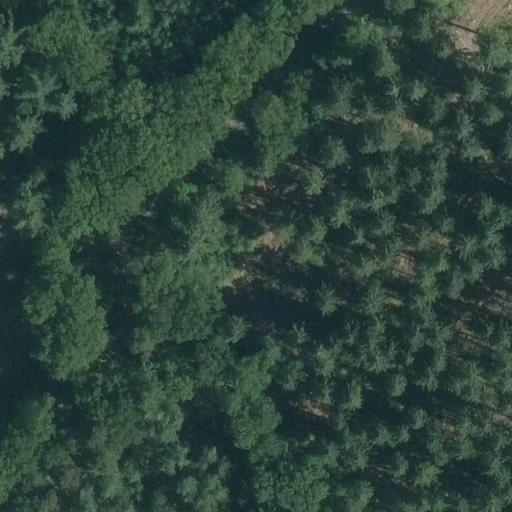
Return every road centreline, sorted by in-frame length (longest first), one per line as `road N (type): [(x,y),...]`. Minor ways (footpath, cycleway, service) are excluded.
road 1 (track): [(112,238),(362,0)]
road 2 (track): [(0,492),(124,335)]
road 3 (track): [(431,0),(511,121)]
